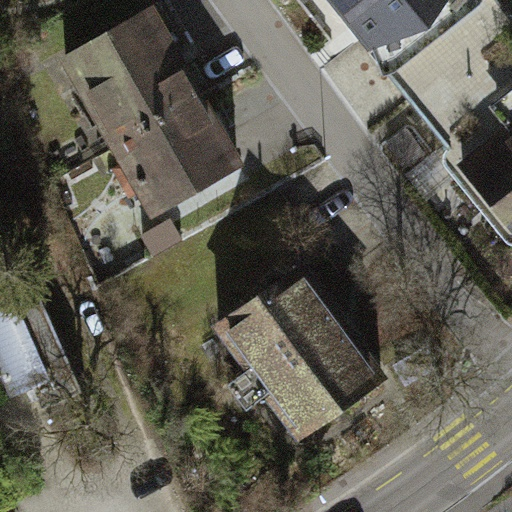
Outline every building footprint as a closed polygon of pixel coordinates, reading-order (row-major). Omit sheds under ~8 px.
[(336,0),(462,161),(511,121),(511,22),(494,0),(481,0),(480,1),(478,0),(336,0)] [(277,173),(173,12),(82,64),(187,229),(277,173)] [(511,121),(462,161),(511,223),(511,121)] [(0,176),(0,230),(21,223),(0,176)] [(335,279),(255,332),(331,440),(405,384),(335,279)] [(56,288),(0,309),(0,345),(22,404),(49,394),(63,418),(100,404),(56,288)]
